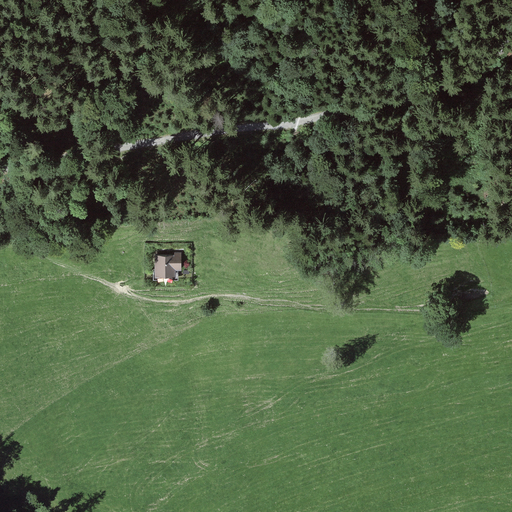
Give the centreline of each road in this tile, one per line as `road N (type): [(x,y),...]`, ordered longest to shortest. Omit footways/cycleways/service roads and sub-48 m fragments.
road 1 (track): [(511,41),(434,92),(295,124),(128,146)]
road 2 (track): [(128,146),(0,167)]
